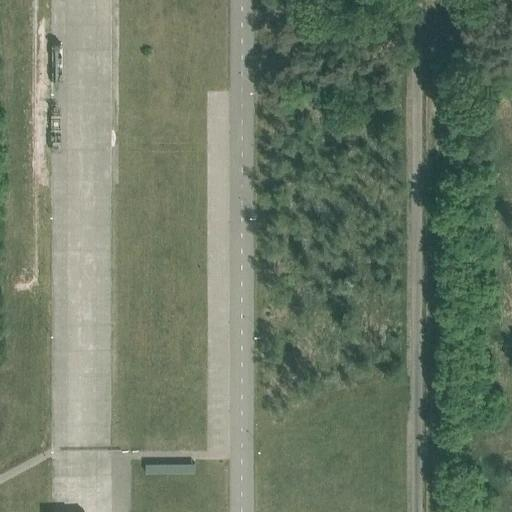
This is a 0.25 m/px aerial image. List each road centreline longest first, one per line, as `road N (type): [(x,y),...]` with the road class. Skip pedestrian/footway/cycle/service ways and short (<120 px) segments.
road 1 (unclassified): [(241,511),(240,0)]
road 2 (track): [(457,0),(457,511)]
